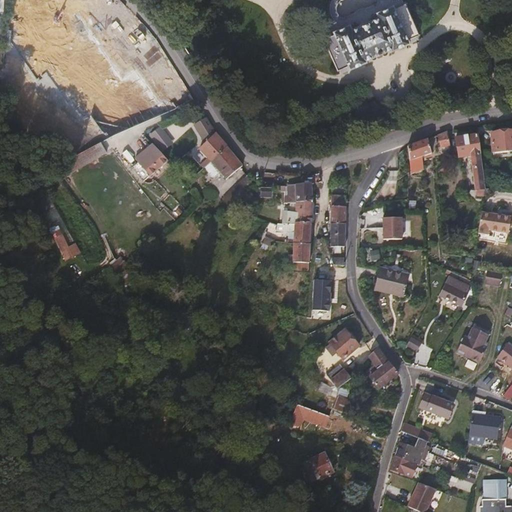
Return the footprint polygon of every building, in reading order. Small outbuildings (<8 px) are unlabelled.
[(377,0),(375,3),(371,6),(367,8),(359,8),(353,14),(348,16),(344,16),(340,15),(337,11),(337,7),(338,3),(341,0),(332,0),(331,3),(330,8),(331,13),(334,22),(326,26),(321,28),(325,38),(323,39),(337,68),(340,67),(347,64),(349,68),(366,61),(364,57),(390,46),(392,51),(410,43),(408,38),(417,34),(418,33),(405,3),(403,4),(400,0),(377,0)] [(18,39),(55,101),(148,45),(138,28),(127,35),(118,21),(106,29),(105,27),(68,50),(47,17),(39,22),(35,15),(22,23),(28,33),(18,39)] [(175,109),(194,97),(159,40),(140,51),(175,109)] [(212,129),(207,121),(195,128),(201,136),(212,129)] [(511,152),(511,131),(491,133),(493,154),(511,152)] [(450,148),(447,133),(437,137),(441,150),(450,148)] [(469,192),(477,191),(485,190),(485,187),(481,158),(478,136),(456,140),(459,158),(472,157),(475,180),(468,180),(469,192)] [(212,163),(227,149),(217,137),(200,150),(212,163)] [(410,162),(422,158),(431,154),(427,140),(408,147),(410,162)] [(242,166),(227,149),(212,163),(204,169),(214,180),(220,173),(227,180),(242,166)] [(168,162),(158,152),(149,160),(147,158),(133,169),(143,182),(167,162),(168,162)] [(422,158),(410,162),(411,176),(423,171),(422,158)] [(297,204),(312,204),(311,184),(321,184),(320,175),(311,176),(297,176),(297,186),(288,187),(288,197),(285,197),(285,205),(290,204),(297,204)] [(255,188),(245,178),(223,200),(232,210),(255,188)] [(272,189),(261,189),(261,199),(272,199),(272,189)] [(330,225),(345,226),(345,197),(332,196),(330,225)] [(284,213),(283,226),(294,226),(295,224),(311,223),(312,204),(297,204),(297,214),(290,213),(284,213)] [(511,214),(482,210),(478,230),(488,232),(489,227),(508,230),(511,214)] [(404,217),(383,217),(384,239),(404,239),(404,217)] [(294,240),(293,244),(310,245),(311,223),(295,224),(294,226),(283,226),(278,225),(277,227),(276,233),(288,234),(288,239),(294,240)] [(345,248),(345,226),(330,225),(330,235),(330,241),(331,248),(334,248),(334,254),(341,254),(341,248),(345,248)] [(274,246),(275,239),(264,237),(263,244),(274,246)] [(310,245),(293,244),(293,263),(297,263),(297,271),(309,271),(310,245)] [(344,259),(331,258),(333,266),(344,266),(344,259)] [(136,284),(128,270),(118,277),(126,290),(136,284)] [(409,278),(379,271),(375,291),(404,298),(409,278)] [(502,274),(487,271),(485,284),(499,286),(502,274)] [(469,288),(448,278),(439,297),(462,308),(467,296),(465,295),(469,288)] [(263,301),(257,298),(253,306),(258,309),(261,304),(261,305),(263,301)] [(493,335),(472,325),(463,345),(467,347),(462,356),(469,360),(470,357),(474,359),(477,353),(481,355),(483,353),(493,335)] [(345,331),(330,344),(338,353),(343,360),(358,348),(345,331)] [(335,355),(338,353),(330,344),(328,346),(335,355)] [(397,375),(378,348),(369,358),(378,372),(370,378),(379,390),(397,375)] [(327,377),(334,385),(337,390),(344,385),(344,383),(352,377),(360,368),(356,363),(345,372),(341,367),(327,377)] [(277,368),(270,366),(266,378),(277,382),(276,383),(295,390),(297,383),(280,376),(281,372),(277,370),(277,368)] [(491,389),(503,397),(511,385),(506,381),(504,383),(498,379),(491,389)] [(337,390),(334,385),(330,396),(327,395),(325,401),(318,398),(312,411),(328,418),(332,407),(338,390),(337,390)] [(511,385),(503,397),(505,399),(510,401),(511,398),(511,385)] [(338,390),(332,407),(333,408),(336,399),(339,400),(342,392),(338,390)] [(454,406),(425,395),(419,409),(448,421),(454,406)] [(354,413),(340,407),(338,411),(352,417),(354,413)] [(500,418),(472,414),(469,437),(497,440),(500,418)] [(419,439),(424,441),(426,435),(417,431),(417,429),(404,424),(401,432),(419,439)] [(511,430),(510,429),(502,447),(511,451),(511,430)] [(426,442),(424,441),(419,439),(416,448),(424,450),(426,442)] [(399,444),(395,457),(416,465),(417,462),(412,460),(416,450),(399,444)] [(447,451),(433,445),(430,452),(444,457),(447,451)] [(333,473),(324,455),(304,464),(312,482),(333,473)] [(416,465),(395,457),(391,470),(412,478),(416,465)] [(474,486),(451,477),(448,485),(471,493),(474,486)] [(511,511),(511,507),(506,507),(506,481),(491,482),(491,500),(482,501),(482,507),(480,507),(479,511),(511,511)] [(408,508),(418,511),(426,511),(436,491),(419,484),(408,508)]
